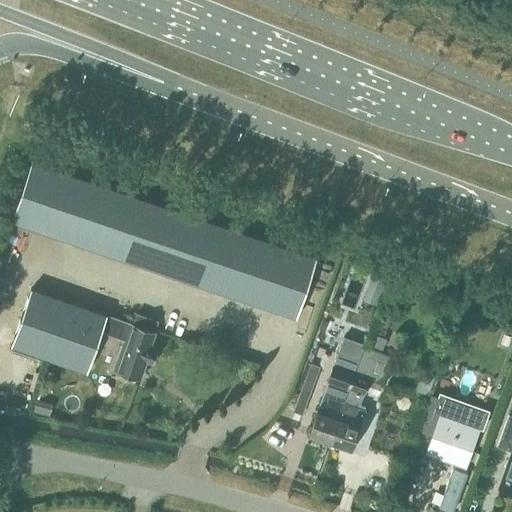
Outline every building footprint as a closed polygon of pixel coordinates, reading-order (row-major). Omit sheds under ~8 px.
[(32,160),(12,221),(297,318),(317,257),(32,160)] [(374,273),(368,290),(381,295),(387,278),(374,273)] [(32,287),(11,344),(70,366),(81,337),(98,344),(103,330),(108,315),(32,287)] [(114,369),(141,379),(147,362),(152,363),(157,349),(149,346),(158,321),(137,314),(134,324),(108,315),(103,330),(125,339),(114,369)] [(338,353),(309,436),(330,443),(355,372),(354,372),(362,349),(343,342),(339,354),(338,353)] [(355,372),(330,443),(351,451),(365,406),(361,405),(368,385),(381,390),(393,356),(365,347),(364,349),(362,349),(354,372),(355,372)] [(310,395),(321,366),(311,363),(301,392),(310,395)] [(433,395),(420,432),(433,437),(427,453),(457,464),(462,449),(471,452),(480,426),(483,427),(489,410),(441,393),(440,397),(433,395)] [(511,453),(500,488),(511,492),(511,415),(509,414),(497,446),(511,451),(511,453)] [(453,469),(439,507),(451,511),(452,511),(467,474),(453,469)]
